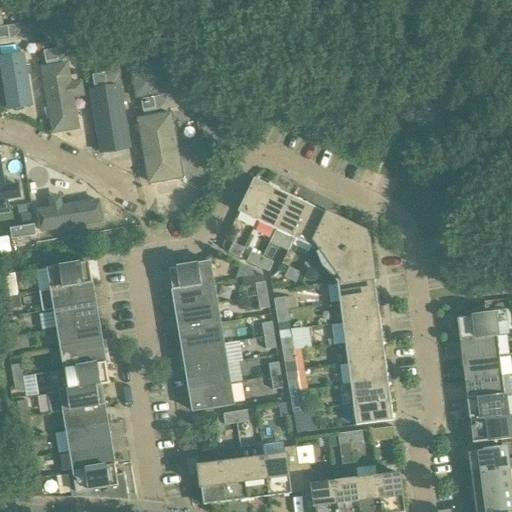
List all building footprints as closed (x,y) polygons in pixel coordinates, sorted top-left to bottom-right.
[(100,49),(86,51),(89,73),(119,69),(118,58),(100,49)] [(32,105),(24,54),(0,58),(9,109),(32,105)] [(42,69),(53,133),(78,129),(67,65),(42,69)] [(141,71),(133,72),(137,97),(163,93),(160,80),(141,71)] [(101,152),(130,148),(120,86),(91,91),(101,152)] [(184,111),(196,183),(212,181),(200,109),(184,111)] [(150,183),(182,178),(171,114),(139,120),(150,183)] [(0,213),(8,213),(6,200),(20,197),(18,186),(4,188),(0,164),(0,213)] [(255,179),(238,213),(258,222),(274,188),(255,179)] [(274,188),(258,222),(276,231),(292,197),(274,188)] [(292,197),(276,231),(294,240),(311,206),(292,197)] [(38,211),(42,232),(102,222),(99,201),(38,211)] [(311,206),(294,240),(313,248),(329,215),(311,206)] [(329,215),(313,248),(317,254),(318,253),(318,255),(319,259),(320,262),(321,265),(323,268),(368,235),(367,234),(365,233),(363,233),(361,233),(360,233),(353,238),(348,231),(354,227),(329,215)] [(34,225),(10,229),(12,240),(36,236),(34,225)] [(368,235),(323,268),(325,270),(327,272),(329,274),(331,275),(334,277),(335,277),(334,278),(338,284),(375,279),(371,251),(365,255),(360,248),(367,243),(368,242),(369,241),(369,240),(369,239),(369,238),(369,237),(368,236),(368,235)] [(233,243),(229,253),(240,259),(244,249),(233,243)] [(252,252),(247,262),(258,267),(263,257),(252,252)] [(263,257),(258,267),(269,273),(274,263),(263,257)] [(89,262),(48,269),(52,290),(93,283),(89,262)] [(211,263),(169,270),(173,291),(214,284),(211,263)] [(241,266),(236,279),(242,278),(254,276),(254,272),(249,270),(241,266)] [(290,268),(285,278),(296,283),(301,273),(290,268)] [(375,279),(338,284),(340,304),(378,299),(375,279)] [(52,290),(40,293),(43,313),(55,310),(96,303),(93,283),(52,290)] [(265,283),(255,284),(258,297),(268,296),(265,283)] [(8,284),(0,285),(0,298),(0,299),(10,297),(8,284)] [(214,284),(173,291),(176,311),(217,304),(214,284)] [(268,296),(258,297),(260,310),(270,308),(268,296)] [(10,297),(0,299),(2,312),(12,310),(10,297)] [(285,298),(274,300),(276,312),(287,310),(285,298)] [(378,299),(340,304),(343,324),(380,319),(378,299)] [(96,303),(55,310),(58,330),(99,324),(96,303)] [(217,304),(176,311),(180,331),(221,324),(217,304)] [(468,318),(457,319),(460,341),(497,336),(494,314),(487,315),(486,307),(481,308),(477,310),(474,312),(471,314),(468,318)] [(287,310),(276,312),(278,324),(289,322),(287,310)] [(380,319),(343,324),(346,344),(383,339),(380,319)] [(272,323),(262,324),(264,337),(274,336),(272,323)] [(99,324),(58,330),(62,351),(103,344),(99,324)] [(221,324),(180,331),(183,351),(224,344),(221,324)] [(15,325),(5,326),(7,339),(17,337),(15,325)] [(274,336),(264,337),(266,350),(276,349),(274,336)] [(497,336),(460,341),(463,361),(500,356),(497,336)] [(17,337),(7,339),(9,352),(19,350),(17,337)] [(292,339),(281,340),(283,352),(294,350),(292,339)] [(383,339),(346,344),(348,365),(386,360),(383,339)] [(103,344),(62,351),(65,371),(106,364),(103,344)] [(224,344),(183,351),(186,371),(227,364),(224,344)] [(294,350),(283,352),(285,364),(296,362),(294,350)] [(500,356),(463,361),(465,382),(502,377),(500,356)] [(386,360),(348,365),(351,385),(388,380),(386,360)] [(279,363),(269,365),(271,378),(281,376),(279,363)] [(65,371),(68,390),(68,391),(102,385),(102,386),(110,385),(106,364),(65,371)] [(227,364),(186,371),(190,391),(231,384),(227,364)] [(21,365),(11,366),(14,379),(24,378),(21,365)] [(281,376),(271,378),(273,391),(283,389),(281,376)] [(502,377),(465,382),(468,402),(505,397),(502,377)] [(24,378),(14,379),(16,392),(26,391),(24,378)] [(299,379),(288,381),(290,393),(301,391),(299,379)] [(388,380),(351,385),(354,405),(391,400),(388,380)] [(231,384),(190,391),(193,412),(234,405),(231,384)] [(68,390),(60,391),(64,412),(105,405),(102,386),(102,385),(68,391),(68,390)] [(301,391),(290,393),(292,405),(303,403),(301,391)] [(505,397),(468,402),(470,422),(508,417),(505,397)] [(391,400),(354,405),(356,426),(394,421),(391,400)] [(28,405),(18,407),(20,420),(30,418),(28,405)] [(105,405),(64,412),(67,432),(108,425),(105,405)] [(247,411),(235,413),(237,424),(249,422),(247,411)] [(235,413),(224,415),(225,426),(237,424),(235,413)] [(511,416),(508,417),(470,422),(473,444),(511,439),(511,416)] [(30,418),(20,420),(22,432),(32,431),(30,418)] [(306,420),(295,422),(297,434),(308,432),(306,420)] [(108,425),(67,432),(71,452),(112,446),(108,425)] [(394,427),(372,430),(373,442),(395,440),(394,427)] [(362,431),(350,433),(352,444),(364,442),(362,431)] [(350,433),(338,434),(340,446),(352,444),(350,433)] [(35,445),(25,447),(27,460),(37,458),(35,445)] [(196,445),(183,447),(185,459),(186,459),(190,487),(201,485),(204,506),(226,503),(221,464),(199,467),(198,458),(196,445)] [(112,446),(71,452),(74,472),(115,466),(112,446)] [(286,456),(264,459),(269,497),(302,493),(299,465),(296,447),(285,449),(286,456)] [(241,448),(220,451),(221,464),(226,503),(248,500),(243,462),(241,448)] [(505,448),(468,453),(471,475),(508,471),(505,448)] [(37,458),(27,460),(29,473),(39,471),(37,458)] [(264,459),(243,462),(248,500),(269,497),(264,459)] [(310,464),(299,465),(302,493),(313,492),(315,511),(338,511),(335,484),(313,486),(310,464)] [(74,472),(68,473),(72,498),(129,501),(125,475),(117,476),(115,466),(74,472)] [(508,471),(471,475),(474,496),(511,491),(508,471)] [(404,511),(400,475),(378,478),(382,511),(404,511)] [(40,478),(30,480),(33,497),(43,495),(40,478)] [(382,511),(378,478),(356,481),(360,511),(382,511)] [(360,511),(356,481),(335,484),(338,511),(360,511)] [(511,498),(511,491),(474,496),(475,511),(504,511),(511,511),(511,498)]
